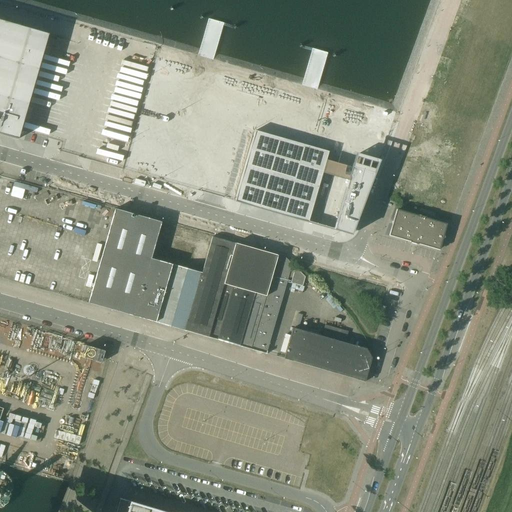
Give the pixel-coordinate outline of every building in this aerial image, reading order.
[(0,20),(0,133),(18,139),(21,130),(45,46),(48,35),(48,34),(0,20)] [(255,131),(235,201),(308,222),(328,152),(255,131)] [(354,156),(333,230),(342,232),(351,235),(354,226),(378,162),(354,156)] [(115,209),(114,210),(88,303),(134,316),(151,259),(161,222),(115,209)] [(417,216),(396,210),(389,235),(410,242),(409,242),(417,245),(418,244),(439,250),(446,224),(425,218),(425,217),(417,215),(417,216)] [(235,243),(212,237),(201,273),(172,265),(155,322),(250,349),(277,255),(235,243)] [(277,255),(250,349),(266,354),(288,277),(291,265),(292,264),(285,257),(277,255)] [(151,259),(134,316),(155,322),(172,265),(151,259)] [(295,268),(291,265),(288,277),(292,278),(290,283),(302,286),(305,277),(295,267),(295,268)] [(346,341),(348,331),(325,325),(323,335),(346,341)] [(371,358),(366,349),(307,331),(308,328),(302,326),(301,329),(293,327),(284,359),(365,382),(371,358)] [(82,356),(101,363),(106,351),(86,344),(82,356)] [(163,511),(120,499),(116,511),(163,511)]
